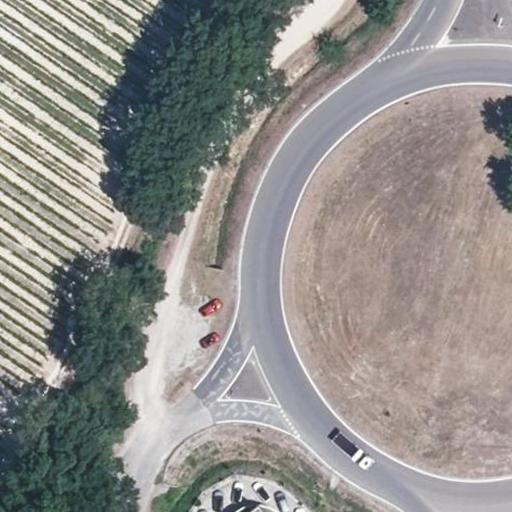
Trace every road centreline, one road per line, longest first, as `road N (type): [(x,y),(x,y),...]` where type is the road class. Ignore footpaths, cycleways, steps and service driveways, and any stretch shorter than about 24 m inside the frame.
road 1 (track): [(239,0),(174,106),(126,235),(93,281),(73,337),(21,409),(0,485)]
road 2 (secondary): [(382,81),(317,134),(291,169),(267,225),(261,302),(276,367),(303,412),(344,455),(407,490)]
road 3 (track): [(162,437),(149,383),(153,342),(189,223),(259,87),(335,0)]
road 4 (secondary): [(511,64),(431,66),(382,81)]
